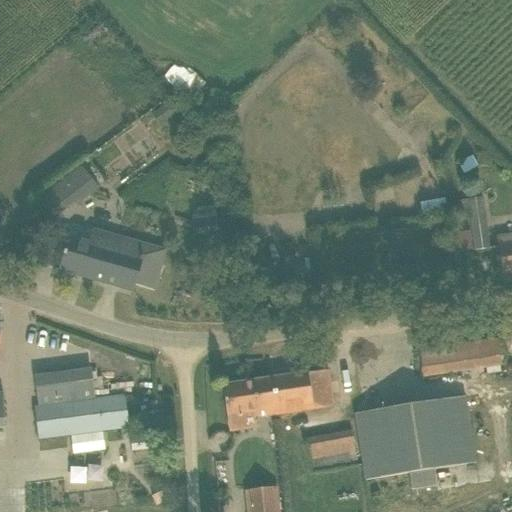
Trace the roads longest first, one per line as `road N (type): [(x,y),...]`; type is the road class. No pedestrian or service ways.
road 1 (unclassified): [(511,300),(181,342)]
road 2 (unclassified): [(181,342),(115,329),(0,287)]
road 3 (unclassified): [(195,511),(181,342)]
